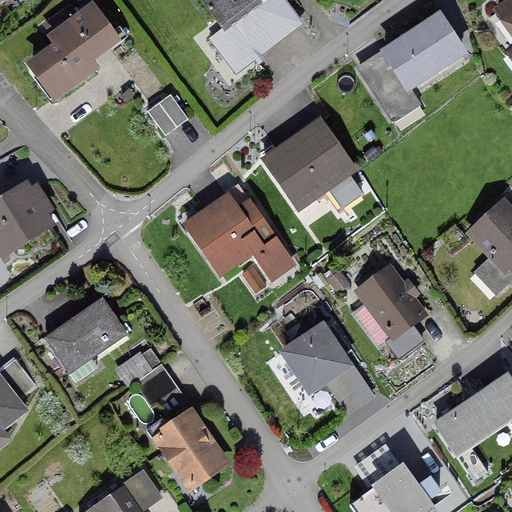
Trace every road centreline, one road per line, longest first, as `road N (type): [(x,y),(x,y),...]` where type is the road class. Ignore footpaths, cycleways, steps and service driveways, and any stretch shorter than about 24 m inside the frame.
road 1 (residential): [(401,0),(118,229)]
road 2 (residential): [(304,511),(118,229)]
road 3 (residential): [(118,229),(0,105)]
road 4 (residential): [(118,229),(0,312)]
